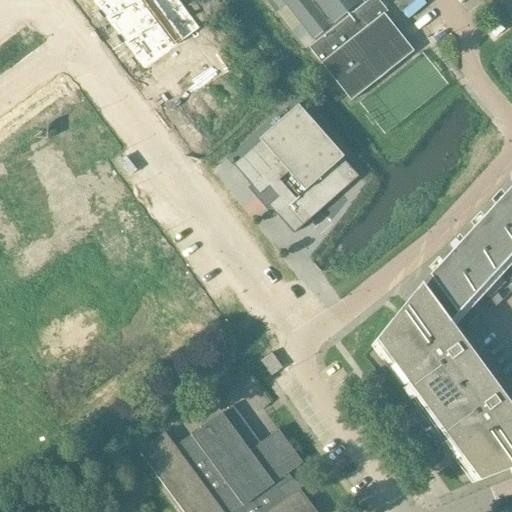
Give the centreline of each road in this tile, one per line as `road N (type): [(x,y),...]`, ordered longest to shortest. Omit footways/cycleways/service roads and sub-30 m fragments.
road 1 (residential): [(296,347),(85,51)]
road 2 (residential): [(296,347),(413,258),(511,153)]
road 3 (residential): [(409,511),(296,347)]
road 4 (residential): [(511,120),(474,74),(466,26),(443,0)]
